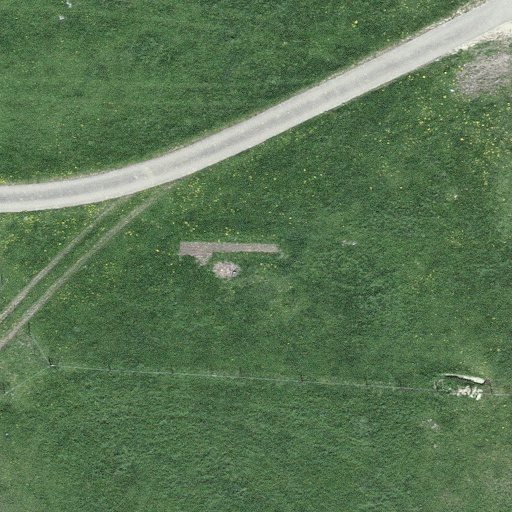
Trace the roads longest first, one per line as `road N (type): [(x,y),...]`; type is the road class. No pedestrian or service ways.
road 1 (track): [(511,2),(334,94),(132,183),(0,199)]
road 2 (track): [(0,334),(132,183)]
